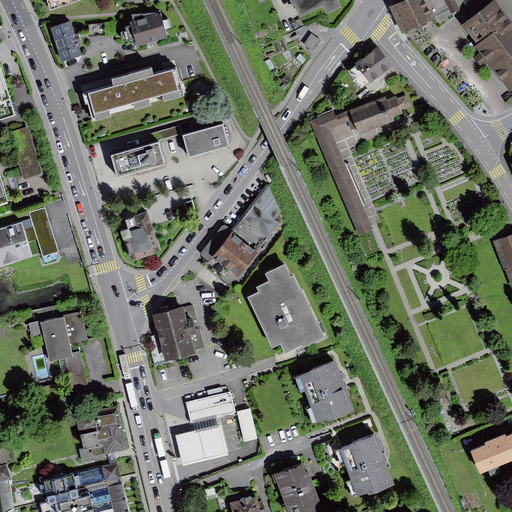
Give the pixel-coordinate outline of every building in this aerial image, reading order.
[(47,0),(52,12),(85,0),(47,0)] [(288,0),(293,11),(295,10),(300,22),(323,12),(326,19),(342,12),(336,0),(288,0)] [(402,0),(391,6),(403,32),(433,18),(432,17),(431,14),(424,0),(402,0)] [(452,0),(424,0),(431,14),(448,6),(454,2),(452,0)] [(511,24),(495,0),(460,25),(508,91),(511,87),(511,24)] [(449,9),(451,12),(459,9),(456,1),(454,2),(448,6),(449,9)] [(448,6),(431,14),(432,17),(449,9),(448,6)] [(137,40),(139,45),(166,37),(160,14),(132,21),(133,25),(126,27),(130,42),(137,40)] [(71,21),(51,28),(61,60),(81,54),(78,45),(82,43),(80,39),(79,34),(76,36),(71,21)] [(90,33),(79,34),(80,39),(114,35),(113,22),(89,25),(90,33)] [(319,39),(312,34),(304,46),(314,52),(321,42),(318,40),(319,39)] [(393,69),(378,50),(348,73),(361,90),(369,83),(371,85),(393,69)] [(112,71),(114,78),(154,67),(152,60),(112,71)] [(0,117),(16,113),(0,61),(0,117)] [(114,78),(82,87),(85,97),(89,96),(94,113),(110,109),(108,102),(134,94),(136,102),(151,98),(149,91),(163,87),(165,95),(184,90),(176,61),(159,65),(154,67),(114,78)] [(383,96),(344,111),(354,135),(392,119),(391,117),(400,113),(399,111),(409,107),(404,96),(395,100),(393,97),(385,100),(383,96)] [(327,126),(336,122),(331,111),(322,115),(309,120),(357,234),(370,229),(327,126)] [(230,139),(223,118),(182,129),(190,151),(213,144),(230,139)] [(43,171),(29,123),(10,129),(24,177),(43,171)] [(149,132),(151,138),(159,135),(182,129),(181,123),(149,132)] [(165,158),(159,135),(151,138),(111,149),(118,171),(146,164),(165,158)] [(211,259),(213,256),(212,255),(221,243),(230,230),(232,232),(267,188),(266,184),(231,229),(225,224),(223,224),(221,225),(200,251),(200,253),(200,254),(208,260),(209,260),(211,259)] [(267,188),(232,232),(256,250),(279,222),(274,218),(279,212),(267,188)] [(192,200),(183,203),(186,212),(195,209),(192,200)] [(29,240),(37,238),(43,255),(58,250),(44,207),(30,211),(34,225),(25,227),(22,218),(0,224),(0,262),(33,253),(29,240)] [(123,218),(126,228),(121,229),(130,259),(159,250),(152,226),(150,221),(147,209),(137,212),(132,213),(132,215),(128,216),(123,218)] [(221,243),(212,255),(213,256),(237,274),(256,250),(232,232),(230,230),(221,243)] [(511,237),(496,244),(511,286),(511,237)] [(320,337),(323,335),(295,276),(292,277),(284,262),(265,271),(269,279),(255,285),(257,289),(246,295),(270,345),(282,340),(286,349),(300,343),(301,346),(320,337)] [(193,305),(181,308),(184,320),(193,318),(194,320),(197,319),(193,305)] [(181,308),(153,316),(164,358),(192,351),(188,335),(197,332),(197,330),(194,320),(193,318),(184,320),(181,308)] [(33,336),(44,333),(50,360),(65,356),(68,368),(64,369),(69,388),(89,383),(81,348),(73,350),(71,341),(88,337),(82,309),(30,321),(33,336)] [(200,329),(197,330),(197,332),(188,335),(192,351),(205,347),(200,329)] [(345,385),(335,355),(312,364),(312,366),(299,371),(316,418),(328,413),(328,414),(353,405),(345,385)] [(56,383),(36,386),(38,400),(58,396),(56,383)] [(205,418),(217,415),(235,411),(230,390),(186,400),(190,421),(193,420),(205,418)] [(127,443),(118,402),(77,411),(85,446),(79,447),(83,461),(95,458),(95,460),(105,458),(105,454),(107,454),(106,448),(127,443)] [(249,409),(236,412),(243,442),(256,439),(249,409)] [(195,429),(219,423),(217,415),(205,418),(193,420),(195,429)] [(219,423),(195,429),(176,433),(183,464),(228,453),(228,451),(222,427),(221,423),(219,423)] [(485,436),(486,439),(472,445),(481,467),(511,454),(511,427),(506,430),(505,428),(485,436)] [(393,478),(373,428),(350,437),(351,439),(339,444),(345,461),(357,491),(368,486),(369,488),(393,478)] [(0,464),(7,462),(15,460),(12,440),(0,441),(0,464)] [(290,511),(304,511),(324,505),(309,465),(306,466),(303,458),(274,468),(290,511)] [(0,479),(11,476),(7,462),(0,464),(0,479)] [(56,511),(121,497),(117,480),(113,463),(33,482),(38,499),(40,511),(56,511)] [(241,496),(241,494),(240,490),(230,492),(228,485),(224,485),(226,493),(228,498),(228,499),(231,500),(231,498),(241,496)] [(241,496),(231,498),(231,500),(233,511),(265,511),(262,500),(259,500),(257,492),(252,493),(252,492),(241,494),(241,496)] [(124,511),(121,497),(56,511),(124,511)]
